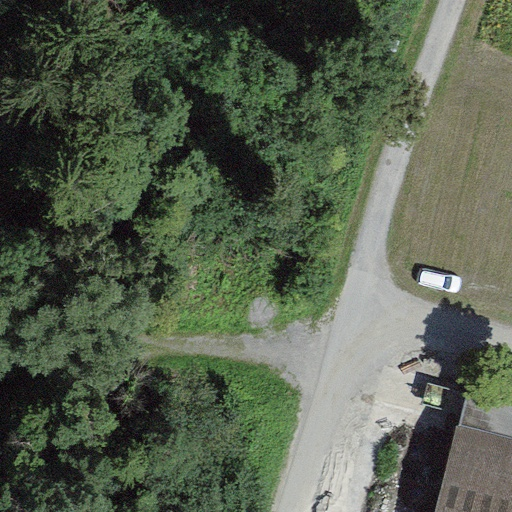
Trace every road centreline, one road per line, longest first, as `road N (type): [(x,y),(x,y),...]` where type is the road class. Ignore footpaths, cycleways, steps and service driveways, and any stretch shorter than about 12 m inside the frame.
road 1 (track): [(339,372),(13,312)]
road 2 (track): [(355,307),(461,0)]
road 3 (track): [(296,511),(355,307)]
